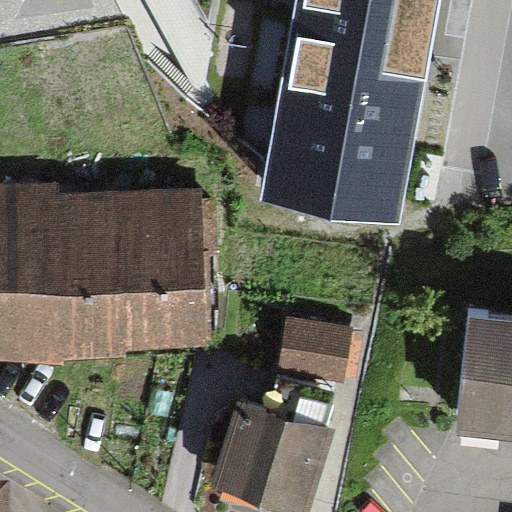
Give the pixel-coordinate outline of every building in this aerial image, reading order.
[(288,0),(147,0),(207,99),(266,133),(288,0)] [(448,0),(288,0),(266,133),(255,191),(410,219),(448,0)] [(0,172),(0,352),(65,355),(64,349),(127,346),(127,337),(208,334),(206,178),(60,182),(59,173),(0,172)] [(511,296),(472,292),(458,406),(511,412),(511,296)] [(278,363),(343,374),(352,321),(287,309),(278,363)] [(211,468),(309,498),(336,411),(327,408),(333,388),(275,371),(270,389),(239,379),(211,468)] [(10,511),(11,491),(0,490),(0,511),(10,511)]
